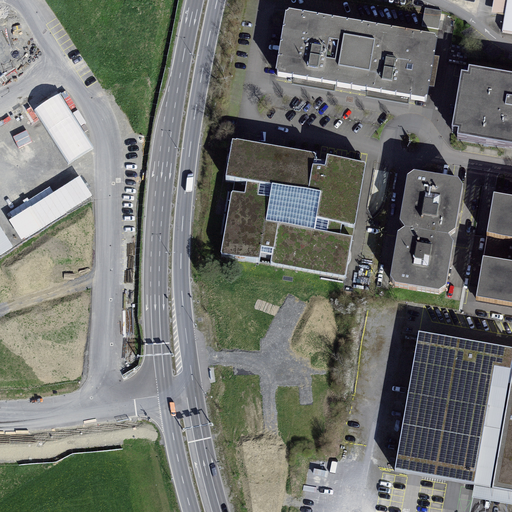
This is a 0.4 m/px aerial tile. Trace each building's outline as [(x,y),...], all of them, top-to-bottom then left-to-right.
[(509,20),(506,36),(511,37),(511,0),(497,0),(495,18),(509,20)] [(370,23),(295,10),(284,72),(360,85),(370,23)] [(446,36),(370,23),(360,85),(435,98),(446,36)] [(511,75),(481,70),(471,134),(511,140),(511,75)] [(225,246),(358,269),(378,160),(245,136),(225,246)] [(414,219),(419,225),(462,233),(470,229),(476,186),(471,178),(427,171),(420,175),(414,219)] [(511,258),(498,257),(491,299),(511,302),(511,193),(507,192),(501,232),(511,233),(511,258)] [(408,270),(414,280),(455,287),(461,281),(468,243),(462,233),(419,225),(413,229),(408,270)] [(511,344),(432,330),(406,479),(511,497),(511,344)]
